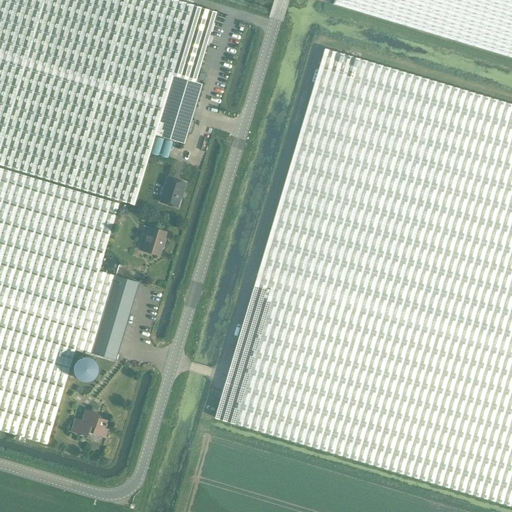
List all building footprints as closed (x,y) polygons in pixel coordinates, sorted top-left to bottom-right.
[(0,0),(0,164),(133,205),(154,135),(172,76),(187,80),(195,82),(206,45),(208,46),(211,36),(209,35),(216,12),(193,6),(174,0),(0,0)] [(511,0),(336,0),(335,5),(511,57),(511,0)] [(511,506),(511,104),(325,49),(215,418),(511,506)] [(172,76),(154,135),(184,144),(202,84),(195,82),(187,80),(172,76)] [(171,141),(166,157),(180,161),(184,145),(171,141)] [(118,204),(0,168),(0,430),(47,444),(75,348),(91,353),(114,276),(98,271),(118,204)] [(177,207),(184,183),(167,178),(160,202),(177,207)] [(161,247),(163,247),(165,241),(163,240),(166,232),(149,227),(142,250),(159,255),(161,247)] [(114,276),(91,353),(115,360),(138,283),(114,276)] [(88,432),(105,438),(108,429),(105,428),(105,426),(106,426),(106,424),(107,420),(97,417),(98,414),(84,410),(81,420),(74,418),(70,431),(86,436),(88,432)]
